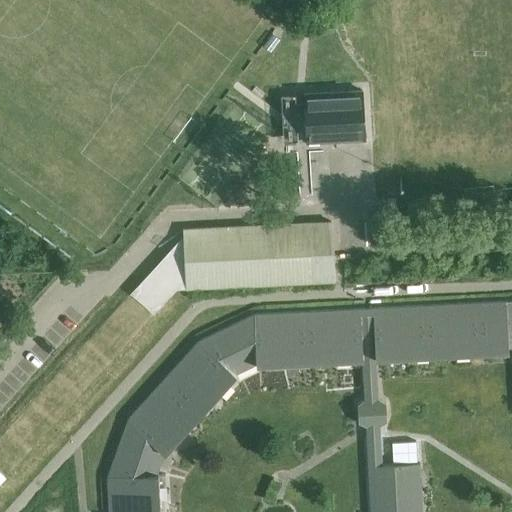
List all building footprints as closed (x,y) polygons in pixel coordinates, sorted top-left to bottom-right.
[(303,93),(305,141),(362,139),(360,91),(303,93)] [(130,294),(153,314),(176,289),(333,280),(330,220),(183,228),(183,234),(130,294)] [(375,359),(508,352),(508,348),(511,347),(511,300),(254,314),(198,341),(127,419),(107,477),(109,511),(421,511),(419,463),(381,465),(379,426),(386,421),(385,402),(377,398),(375,359)] [(415,462),(414,442),(390,443),(391,463),(415,462)] [(0,476),(5,481),(16,469),(1,455),(0,455),(0,476)]
